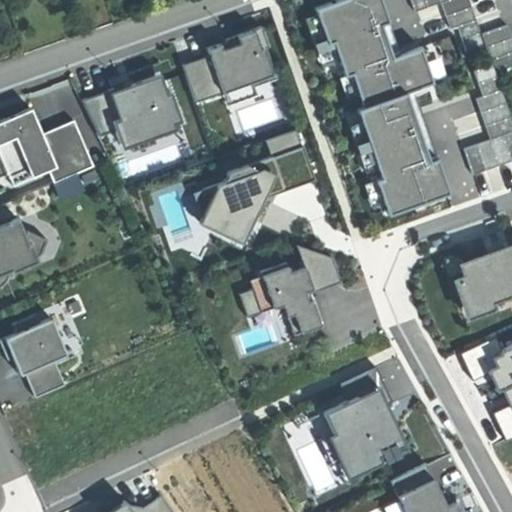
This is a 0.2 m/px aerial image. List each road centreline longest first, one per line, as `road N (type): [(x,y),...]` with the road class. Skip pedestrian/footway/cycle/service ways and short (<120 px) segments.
road 1 (residential): [(511,203),(399,242),(393,288),(507,511)]
road 2 (residential): [(32,511),(239,409)]
road 3 (residential): [(0,76),(216,0)]
